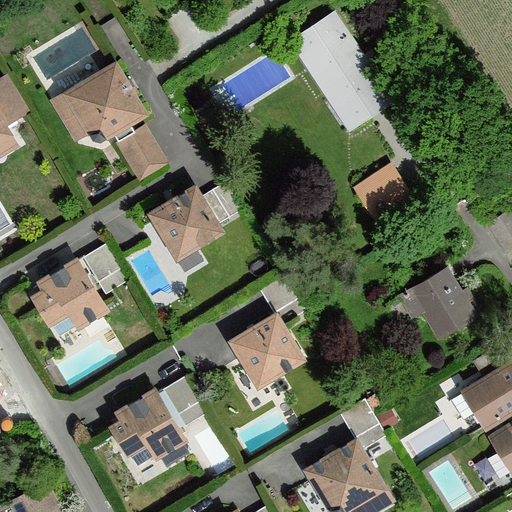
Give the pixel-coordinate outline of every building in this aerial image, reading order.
[(364,56),(335,13),(293,41),(351,129),(401,96),(371,51),(364,56)] [(120,58),(64,92),(86,129),(103,126),(108,136),(151,112),(120,58)] [(0,154),(20,142),(11,124),(30,111),(9,73),(0,78),(0,154)] [(148,124),(118,141),(139,178),(169,161),(148,124)] [(391,162),(356,184),(374,214),(409,192),(391,162)] [(191,180),(146,207),(174,254),(219,227),(216,224),(199,195),(191,180)] [(212,188),(229,216),(242,209),(225,180),(212,188)] [(212,188),(199,195),(216,224),(229,216),(212,188)] [(511,210),(509,207),(488,220),(504,246),(511,240),(511,210)] [(128,278),(108,244),(88,256),(109,290),(128,278)] [(40,281),(30,287),(46,315),(48,314),(58,331),(103,306),(73,253),(36,274),(40,281)] [(474,313),(445,265),(400,292),(412,313),(425,305),(441,333),(474,313)] [(259,283),(272,306),(281,320),(305,306),(284,269),(259,283)] [(272,306),(230,331),(256,375),(299,350),(281,320),(272,306)] [(471,357),(482,373),(509,356),(499,340),(471,357)] [(482,373),(464,384),(485,419),(511,403),(511,360),(509,356),(482,373)] [(209,411),(187,373),(164,387),(186,425),(209,411)] [(119,412),(110,418),(136,461),(182,433),(152,383),(115,406),(119,412)] [(255,406),(270,399),(263,383),(248,389),(255,406)] [(342,412),(354,433),(363,448),(388,433),(367,398),(342,412)] [(511,416),(491,429),(511,463),(511,416)] [(354,433),(306,462),(331,505),(338,506),(346,502),(351,511),(358,511),(390,494),(363,448),(354,433)] [(86,511),(83,506),(73,511),(69,511),(51,478),(0,505),(0,508),(2,511),(86,511)] [(272,511),(267,503),(250,511),(272,511)]
